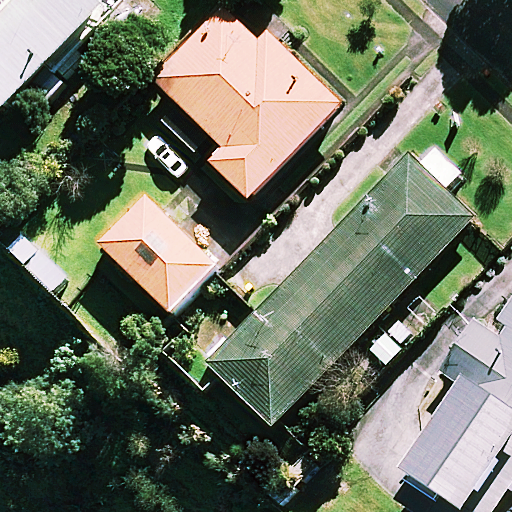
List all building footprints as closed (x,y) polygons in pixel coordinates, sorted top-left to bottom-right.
[(0,0),(0,117),(9,127),(129,9),(121,0),(0,0)] [(230,15),(160,88),(177,104),(159,123),(203,165),(220,146),(230,156),(216,171),(255,209),(347,114),(270,40),(263,47),(230,15)] [(479,226),(449,198),(469,178),(443,153),(424,173),(413,163),(213,371),(278,434),(479,226)] [(223,275),(152,206),(106,253),(177,322),(223,275)] [(71,284),(21,236),(7,250),(58,299),(71,284)] [(511,313),(496,338),(480,328),(446,379),(472,396),(412,485),(397,507),(403,511),(502,511),(511,498),(511,313)]
